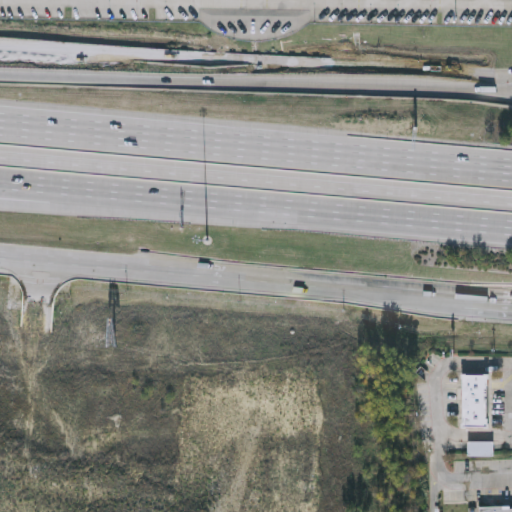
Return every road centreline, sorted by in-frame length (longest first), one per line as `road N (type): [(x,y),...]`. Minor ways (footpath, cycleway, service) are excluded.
road 1 (motorway): [(511,171),(0,123)]
road 2 (motorway): [(511,204),(0,157)]
road 3 (motorway): [(0,183),(511,230)]
road 4 (secondary): [(0,261),(463,297)]
road 5 (secondary): [(436,88),(0,54)]
road 6 (motorway): [(261,148),(0,95)]
road 7 (motorway): [(0,198),(140,196)]
